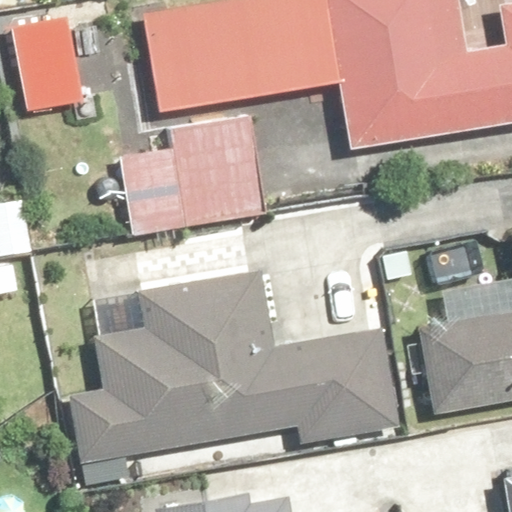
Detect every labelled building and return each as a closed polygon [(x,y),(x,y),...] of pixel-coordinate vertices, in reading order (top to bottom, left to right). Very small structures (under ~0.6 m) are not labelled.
[(0,0),(0,12),(21,10),(19,0),(0,0)] [(511,122),(511,6),(503,8),(509,48),(464,54),(456,0),(250,0),(146,15),(158,106),(320,83),(314,41),(337,37),(352,145),(511,122)] [(269,211),(252,118),(172,133),(176,150),(121,160),(135,236),(269,211)] [(0,292),(18,290),(14,256),(29,254),(22,202),(0,205),(0,292)] [(300,442),(401,425),(386,331),(271,350),(259,277),(140,296),(146,329),(95,337),(104,392),(70,397),(81,461),(298,426),(300,442)] [(511,283),(445,293),(449,324),(425,327),(437,408),(511,396),(511,283)] [(247,491),(157,507),(158,511),(295,511),(293,497),(250,505),(247,491)]
